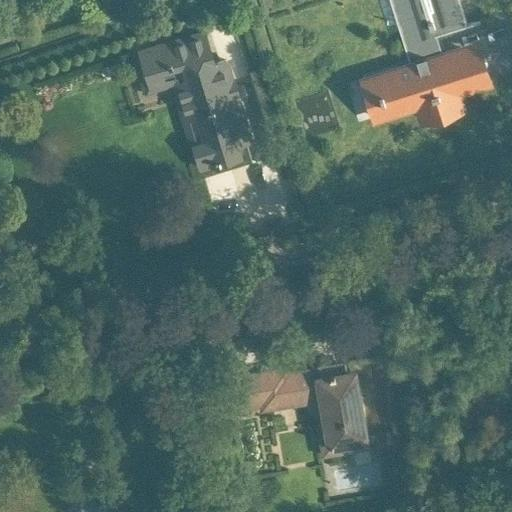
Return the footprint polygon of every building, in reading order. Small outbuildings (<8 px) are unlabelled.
[(410,64),(377,74),(382,90),(379,91),(381,98),(384,97),(389,113),(417,104),(422,119),(461,107),(456,91),(473,86),(461,48),(442,54),(439,55),(433,36),(436,35),(466,25),(466,24),(458,0),(393,0),(413,63),(410,64)] [(13,19),(0,23),(0,43),(19,37),(13,19)] [(245,141),(227,81),(232,80),(226,60),(215,63),(204,27),(203,27),(204,31),(137,51),(149,88),(177,79),(181,95),(197,90),(203,112),(198,113),(206,141),(194,145),(200,167),(240,155),(236,144),(245,141)] [(257,373),(230,378),(235,408),(262,403),(263,409),(320,399),(325,427),(335,425),(338,446),(366,442),(357,390),(353,370),(344,372),(342,364),(286,373),(285,368),(257,373)] [(204,417),(209,445),(225,442),(220,414),(204,417)] [(312,428),(280,430),(281,464),(313,463),(312,428)] [(376,431),(386,488),(407,485),(396,428),(376,431)]
